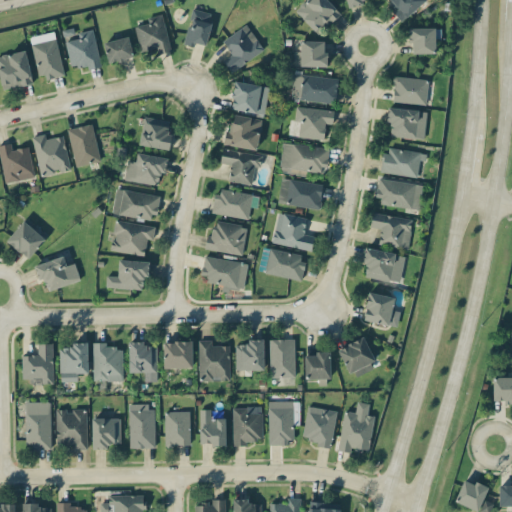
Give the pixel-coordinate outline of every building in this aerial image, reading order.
[(294,10),(317,35),(340,14),(326,0),(305,0),(294,10)] [(212,14),(191,9),(182,44),(193,47),(194,43),(204,45),(212,14)] [(134,27),(139,52),(156,49),(157,54),(170,51),(161,14),(146,18),(148,24),(134,27)] [(222,41),(231,55),(222,61),(230,73),(263,50),(245,25),(222,41)] [(411,54),(434,53),(434,28),(408,28),(408,43),(411,43),(411,54)] [(64,42),(70,68),(86,65),(86,70),(100,66),(92,29),(77,33),(78,39),(64,42)] [(40,81),(64,75),(53,31),(29,37),(40,81)] [(107,63),(132,57),(127,36),(102,43),(107,63)] [(326,68),(327,52),(322,52),(323,41),(300,41),(300,51),(294,51),(293,66),(326,68)] [(0,56),(0,72),(5,90),(32,83),(23,50),(0,56)] [(290,99),(335,103),(337,78),(292,74),(290,99)] [(428,81),(395,75),(390,101),(424,106),(428,81)] [(268,87),(235,81),(229,109),(263,116),(268,87)] [(332,125),(333,111),(295,107),(293,121),(299,122),(297,137),(323,139),(325,124),(332,125)] [(423,140),(426,112),(387,107),(385,123),(390,124),(389,136),(423,140)] [(262,120),(234,114),(230,130),(226,130),(223,144),(255,151),(262,120)] [(139,145),(166,150),(171,121),(143,117),(139,145)] [(66,130),(76,168),(100,161),(90,124),(66,130)] [(39,175),(69,170),(63,136),(45,139),(44,134),(32,136),(39,175)] [(328,147),(281,143),(279,168),(326,172),(328,147)] [(0,144),(0,154),(3,182),(32,179),(28,147),(11,149),(10,144),(0,144)] [(416,178),(419,160),(424,161),(426,154),(385,147),(380,172),(416,178)] [(220,163),(230,165),(227,182),(251,185),(253,166),(259,167),(261,155),(221,149),(220,163)] [(126,160),(123,181),(157,185),(159,173),(164,174),(166,157),(136,153),(135,162),(126,160)] [(374,202),(418,209),(422,185),(378,178),(374,202)] [(277,204),(319,209),(322,184),(280,179),(277,204)] [(158,197),(116,188),(111,213),(153,221),(158,197)] [(251,194),(216,189),(212,214),(247,219),(251,194)] [(306,218),(277,212),(271,243),(311,251),(314,236),(303,234),(306,218)] [(377,245),(406,250),(411,219),(371,213),(369,227),(380,229),(377,245)] [(154,227),(114,220),(111,234),(113,234),(110,250),(143,256),(146,239),(152,239),(154,227)] [(27,259),(44,240),(23,221),(6,240),(27,259)] [(204,249),(242,255),(246,226),(214,221),(212,236),(206,235),(204,249)] [(299,281),(304,256),(269,248),(263,273),(299,281)] [(364,277),(399,282),(403,255),(364,249),(362,263),(366,264),(364,277)] [(73,263),(66,266),(62,256),(36,265),(45,292),(79,280),(73,263)] [(247,264),(204,256),(199,280),(243,288),(247,264)] [(117,276),(105,276),(105,288),(142,289),(142,277),(147,277),(148,261),(117,260),(117,276)] [(362,319),(396,328),(400,312),(391,310),(394,298),(369,292),(362,319)] [(375,368),(365,338),(339,347),(350,377),(375,368)] [(235,371),(263,370),(263,339),(247,340),(247,344),(234,345),(235,371)] [(293,339),(268,340),(269,378),(294,377),(293,339)] [(229,381),(228,345),(210,346),(210,340),(198,341),(198,381),(229,381)] [(163,368),(191,368),(191,341),(163,342),(163,368)] [(87,373),(87,342),(71,343),(71,348),(59,348),(59,382),(77,381),(77,374),(87,373)] [(92,381),(122,380),(122,348),(106,348),(106,342),(92,342),(92,381)] [(128,372),(144,373),(143,381),(156,382),(157,347),(143,346),(143,342),(128,342),(128,372)] [(21,355),(21,379),(32,379),(32,384),(52,384),(52,343),(36,344),(37,355),(21,355)] [(329,352),(314,352),(314,356),(304,356),(305,379),(330,378),(329,352)] [(511,377),(492,378),(492,401),(502,400),(502,404),(511,404),(511,377)] [(298,401),(267,402),(268,444),(293,444),(293,425),(299,425),(298,401)] [(374,416),(366,415),(368,403),(356,401),(354,413),(343,411),(336,448),(367,454),(374,416)] [(50,402),(24,402),(25,448),(50,448),(50,402)] [(154,405),(128,405),(129,448),(154,448),(154,405)] [(329,446),(336,411),(307,405),(300,440),(329,446)] [(232,446),(246,446),(246,440),(262,439),(261,407),(231,408),(232,446)] [(56,445),(73,444),(73,450),(86,449),(85,410),(65,410),(65,409),(55,410),(56,445)] [(225,445),(224,418),(210,418),(210,409),(199,410),(199,445),(225,445)] [(163,412),(164,446),(190,445),(189,411),(163,412)] [(120,419),(91,418),(91,448),(108,449),(108,444),(119,444),(120,419)] [(478,511),(487,487),(474,481),(473,484),(462,480),(454,502),(478,511)] [(498,507),(511,506),(511,485),(498,486),(498,507)] [(143,511),(144,495),(108,496),(108,502),(99,503),(98,511),(143,511)] [(299,511),(300,498),(286,498),(286,503),(269,503),(268,511),(299,511)] [(194,505),(194,511),(224,511),(224,499),(211,500),(211,502),(203,502),(203,505),(194,505)] [(232,511),(260,511),(261,504),(248,504),(248,499),(232,499),(232,511)] [(479,511),(480,511),(489,511),(493,503),(484,499),(479,511)] [(339,511),(340,504),(309,501),(307,511),(339,511)] [(55,511),(85,511),(85,508),(70,508),(70,502),(56,502),(55,511)] [(0,511),(14,511),(14,504),(0,503),(0,511)] [(50,511),(50,507),(37,508),(37,503),(21,504),(21,511),(50,511)]
